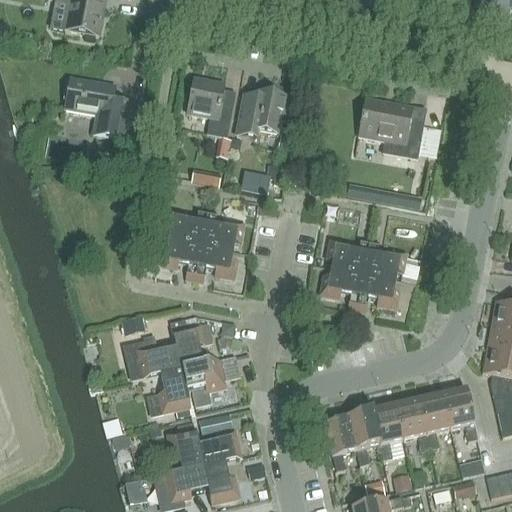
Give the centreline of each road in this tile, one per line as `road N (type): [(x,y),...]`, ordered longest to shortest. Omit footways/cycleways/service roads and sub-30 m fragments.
road 1 (residential): [(280,423),(313,386),(445,349),(467,278)]
road 2 (residential): [(280,423),(264,411),(264,383),(290,215)]
road 3 (residential): [(467,278),(509,71)]
road 4 (residential): [(509,71),(344,39)]
road 5 (residential): [(344,39),(251,22),(207,0)]
